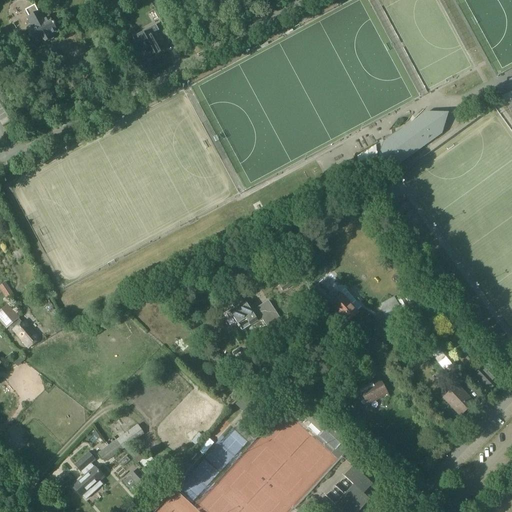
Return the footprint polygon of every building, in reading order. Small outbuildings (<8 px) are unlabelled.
[(32,38),(35,44),(42,41),(43,43),(45,42),(45,43),(51,39),(51,38),(53,37),(52,35),(58,32),(55,25),(56,25),(54,22),(53,23),(50,16),(44,19),(40,11),(38,11),(35,5),(25,10),(29,16),(27,17),(32,26),(27,29),(30,35),(29,36),(31,38),(32,38)] [(133,46),(140,42),(133,29),(126,33),(133,46)] [(167,49),(158,32),(145,39),(154,56),(167,49)] [(511,78),(496,87),(502,97),(507,94),(510,99),(505,102),(511,113),(511,112),(511,78)] [(486,93),(489,99),(494,96),(491,90),(490,90),(486,93)] [(409,131),(406,128),(384,144),(381,155),(382,160),(384,162),(386,163),(398,163),(441,133),(444,122),(444,119),(443,116),(441,115),(439,114),(427,114),(409,131)] [(294,243),(290,237),(284,241),(288,247),(294,243)] [(276,244),(283,255),(287,252),(280,241),(276,244)] [(277,282),(283,292),(300,281),(293,271),(277,282)] [(11,290),(6,283),(0,287),(7,299),(14,295),(11,290)] [(346,325),(358,315),(356,313),(362,308),(346,290),(335,299),(337,300),(329,307),(336,314),(335,315),(336,316),(337,316),(346,325)] [(280,319),(268,301),(251,311),(242,297),(231,304),(234,309),(229,312),(238,325),(237,326),(238,329),(239,328),(242,332),(261,319),(267,328),(280,319)] [(387,320),(402,311),(394,297),(381,304),(383,308),(381,310),(387,320)] [(430,300),(426,302),(420,305),(425,314),(431,311),(435,308),(430,300)] [(24,321),(22,323),(19,319),(21,317),(10,304),(0,311),(0,320),(7,329),(11,326),(14,329),(13,330),(29,348),(40,339),(24,321)] [(411,324),(413,326),(418,335),(442,322),(436,310),(411,324)] [(57,328),(54,330),(57,334),(66,328),(66,323),(61,317),(57,320),(58,322),(57,322),(57,328)] [(418,335),(413,326),(404,331),(409,340),(418,335)] [(449,377),(458,370),(435,341),(426,348),(449,377)] [(497,382),(483,367),(471,379),(482,390),(484,388),(487,392),(497,382)] [(458,370),(452,376),(460,384),(466,379),(458,370)] [(387,394),(379,380),(372,384),(368,378),(352,387),(358,399),(362,396),(367,405),(387,394)] [(315,387),(320,395),(329,389),(324,381),(315,387)] [(474,404),(465,394),(464,395),(455,386),(442,398),(459,416),(463,412),(464,413),(474,404)] [(349,441),(334,427),(335,426),(330,422),(331,421),(306,399),(296,410),(302,415),(308,410),(326,427),(322,432),(325,434),(320,440),(337,455),(338,454),(340,456),(344,452),(346,454),(355,444),(350,440),(349,441)] [(239,423),(236,426),(242,432),(245,428),(239,423)] [(137,426),(116,441),(122,450),(144,435),(137,426)] [(249,436),(253,440),(261,431),(257,427),(249,436)] [(196,446),(200,441),(195,438),(191,442),(196,446)] [(116,441),(108,447),(114,455),(122,450),(116,441)] [(114,455),(108,447),(98,454),(104,463),(114,455)] [(85,476),(72,487),(81,497),(82,496),(86,500),(103,485),(101,482),(105,478),(95,466),(94,467),(91,464),(95,460),(88,453),(74,465),(80,473),(82,472),(85,476)] [(149,454),(140,462),(145,468),(154,461),(149,454)] [(353,468),(345,477),(354,485),(346,494),(336,505),(343,511),(357,511),(369,500),(362,495),(371,485),(353,468)] [(155,489),(140,472),(133,479),(143,491),(146,488),(150,493),(155,489)]
